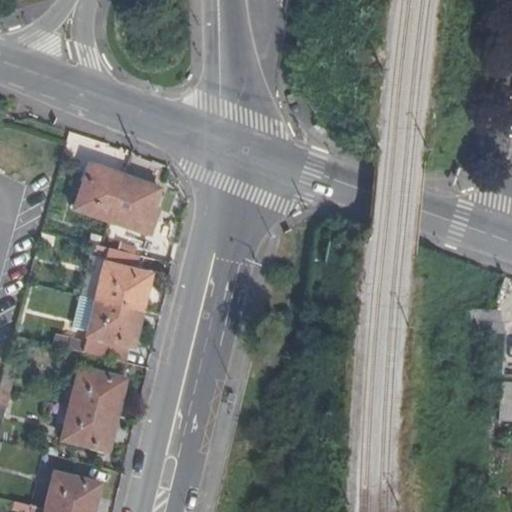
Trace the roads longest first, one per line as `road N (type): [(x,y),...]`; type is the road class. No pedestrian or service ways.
road 1 (secondary): [(237,152),(204,235),(138,511)]
road 2 (secondary): [(165,511),(233,237),(237,152)]
road 3 (secondary): [(237,152),(489,237)]
road 4 (secondary): [(233,0),(237,152)]
road 5 (secondary): [(97,95),(237,152)]
